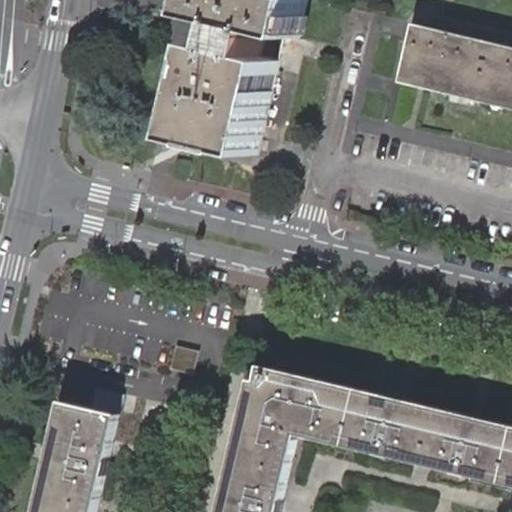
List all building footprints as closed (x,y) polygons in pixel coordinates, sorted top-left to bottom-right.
[(184,142),(259,160),(281,67),(262,63),(268,37),(300,44),(310,1),(306,0),(196,0),(194,12),(199,13),(198,20),(212,23),(184,142)] [(511,108),(511,47),(414,25),(401,83),(511,108)] [(180,347),(176,369),(199,373),(203,351),(180,347)] [(511,511),(511,424),(259,365),(256,381),(249,379),(217,511),(280,511),(299,435),(511,485),(511,511)] [(95,405),(135,411),(137,394),(98,389),(95,405)] [(62,402),(36,511),(95,511),(118,416),(62,402)]
